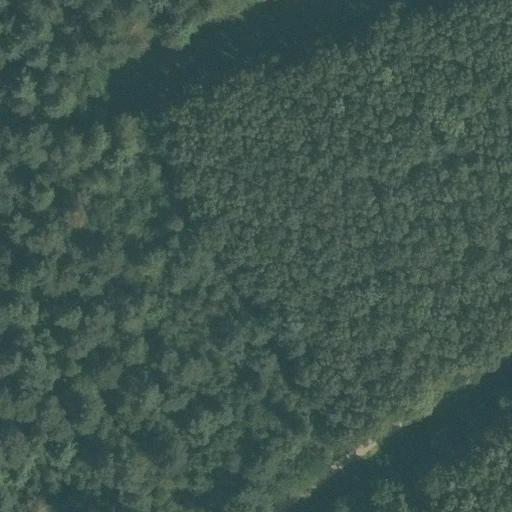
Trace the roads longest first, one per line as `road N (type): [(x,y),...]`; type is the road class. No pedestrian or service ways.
road 1 (track): [(195,511),(0,253)]
road 2 (track): [(511,351),(268,511)]
